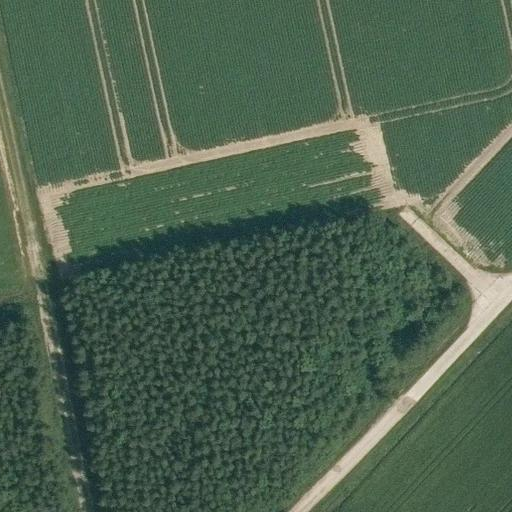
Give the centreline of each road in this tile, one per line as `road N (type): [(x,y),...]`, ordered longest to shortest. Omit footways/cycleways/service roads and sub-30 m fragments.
road 1 (track): [(0,95),(87,511)]
road 2 (unclassified): [(298,511),(511,290)]
